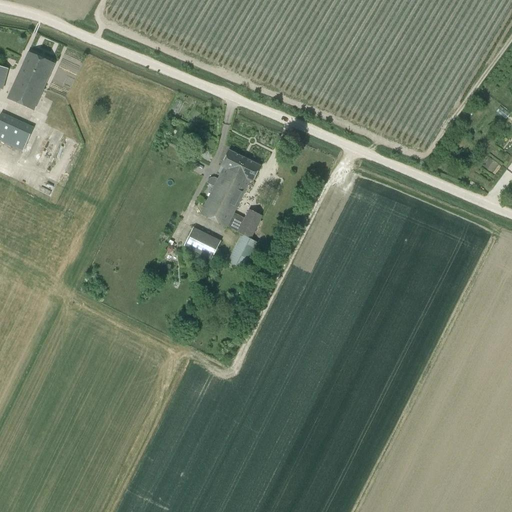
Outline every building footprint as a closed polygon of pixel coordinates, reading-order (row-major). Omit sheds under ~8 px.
[(7,100),(33,112),(54,65),(28,53),(7,100)] [(0,114),(0,141),(23,152),(34,128),(1,113),(0,114)] [(223,168),(200,215),(226,228),(236,209),(227,204),(234,189),(241,177),(237,175),(245,159),(229,151),(221,167),(223,168)] [(234,189),(227,204),(236,209),(250,181),(252,183),(260,167),(245,159),(237,175),(241,177),(234,189)] [(248,210),(237,233),(251,240),(262,217),(248,210)] [(193,228),(183,247),(211,260),(220,241),(193,228)]
